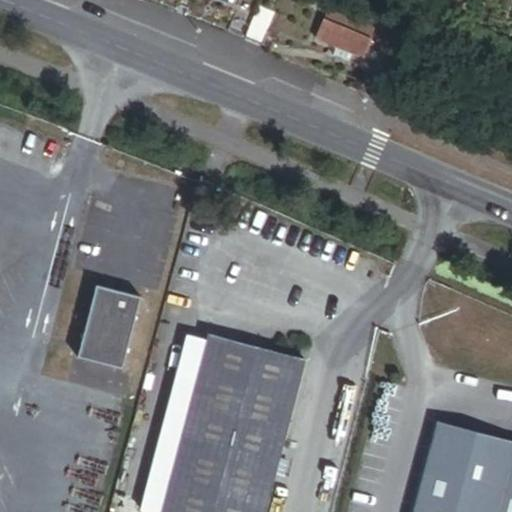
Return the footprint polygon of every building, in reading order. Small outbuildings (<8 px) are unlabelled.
[(262,40),(275,9),(257,1),(255,5),(244,31),(243,33),(262,40)] [(369,32),(373,23),(327,2),(323,12),(369,32)] [(362,50),(369,32),(323,12),(315,30),(341,42),(340,46),(347,49),(349,44),(362,50)] [(390,49),(395,39),(385,35),(381,45),(390,49)] [(382,68),(390,49),(381,45),(372,64),(382,68)] [(212,190),(195,182),(187,199),(205,207),(212,190)] [(118,363),(136,298),(92,286),(74,352),(118,363)] [(261,511),(300,363),(203,339),(158,511),(261,511)] [(511,511),(511,448),(432,426),(409,511),(511,511)]
